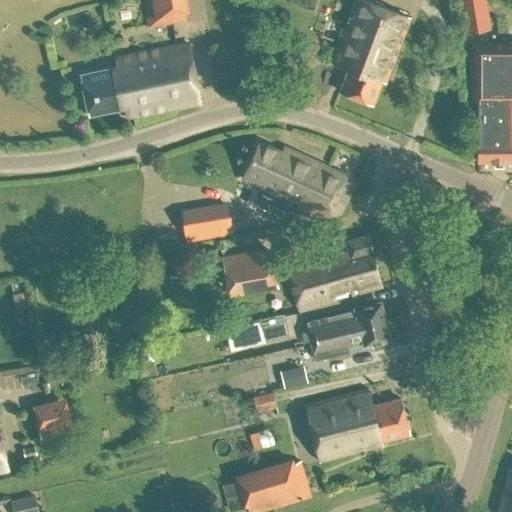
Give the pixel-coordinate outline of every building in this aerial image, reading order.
[(184,0),(143,0),(148,27),(188,20),(184,0)] [(410,17),(365,0),(354,0),(331,62),(348,68),(339,91),(373,104),(381,81),(385,83),(410,17)] [(485,0),(460,0),(466,32),(490,28),(485,0)] [(477,124),(478,161),(493,161),(493,166),(503,166),(503,161),(511,161),(511,42),(471,43),(471,124),(477,124)] [(117,66),(80,74),(88,115),(125,107),(127,116),(200,103),(188,43),(115,58),(117,66)] [(281,153),(258,142),(241,178),(276,194),(277,192),(284,195),(283,197),(292,202),(293,200),(297,201),(296,203),(327,217),(346,176),(283,147),(281,153)] [(270,197),(261,194),(257,206),(266,209),(270,197)] [(228,206),(181,213),(186,241),(233,233),(228,206)] [(382,286),(368,234),(346,240),(348,250),(323,257),(325,264),(315,266),(312,259),(299,263),(300,267),(288,270),(298,309),(347,295),(347,292),(350,291),(351,295),(382,286)] [(197,250),(199,262),(218,259),(216,247),(197,250)] [(275,291),(267,247),(222,255),(230,299),(275,291)] [(24,307),(22,292),(12,294),(14,309),(24,307)] [(302,332),(304,341),(310,340),(310,337),(347,327),(347,329),(352,327),(352,325),(358,323),(359,326),(384,320),(379,302),(355,308),(355,309),(307,321),(309,330),(302,332)] [(262,326),(265,340),(289,334),(285,320),(262,326)] [(304,341),(294,344),(298,362),(315,358),(315,359),(348,351),(347,346),(363,342),(364,344),(388,338),(384,320),(359,326),(358,323),(352,325),(352,327),(347,329),(347,327),(310,337),(310,340),(304,341)] [(307,381),(304,369),(291,372),(294,384),(307,381)] [(372,405),(368,388),(305,404),(319,461),(382,445),(381,441),(409,434),(408,430),(410,430),(408,420),(406,421),(400,398),(372,405)] [(252,396),(256,410),(276,405),(273,391),(252,396)] [(32,405),(40,438),(72,430),(64,397),(32,405)] [(261,446),(256,431),(249,433),(254,448),(261,446)] [(22,448),(24,456),(36,453),(34,446),(22,448)] [(229,509),(247,504),(248,511),(254,511),(311,496),(300,460),(292,462),(291,457),(234,473),(236,481),(222,485),(229,509)] [(511,511),(511,469),(508,468),(495,511),(511,511)] [(10,500),(13,511),(37,511),(34,495),(10,500)]
